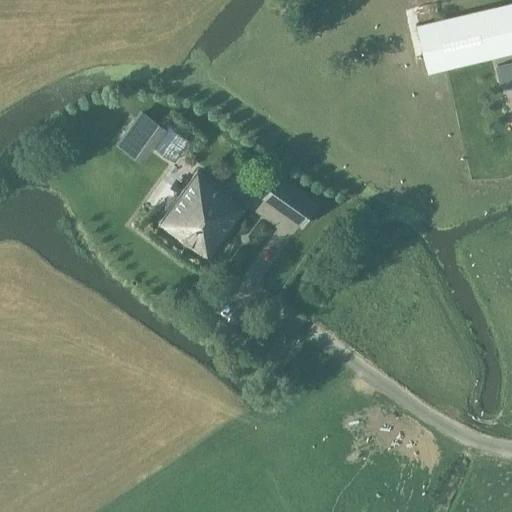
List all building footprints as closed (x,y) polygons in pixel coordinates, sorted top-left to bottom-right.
[(511,2),(416,25),(428,72),(511,52),(511,2)] [(511,62),(496,66),(500,83),(511,80),(511,62)] [(142,111),(122,138),(144,153),(150,144),(155,147),(168,129),(142,111)] [(204,255),(243,209),(229,197),(230,195),(196,171),(159,223),(204,255)] [(317,203),(278,175),(262,198),(301,226),(317,203)]
